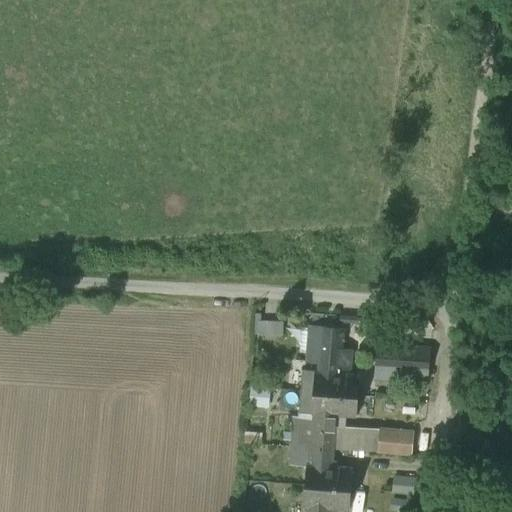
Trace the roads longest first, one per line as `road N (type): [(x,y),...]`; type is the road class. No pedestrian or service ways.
road 1 (unclassified): [(0,282),(449,303)]
road 2 (unclassified): [(494,0),(449,303)]
road 3 (unclassified): [(449,303),(428,511)]
